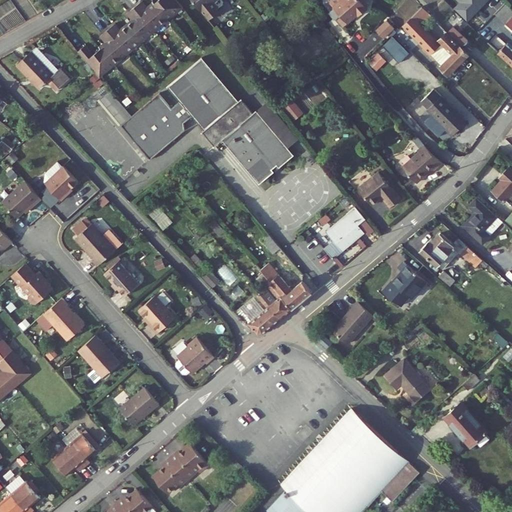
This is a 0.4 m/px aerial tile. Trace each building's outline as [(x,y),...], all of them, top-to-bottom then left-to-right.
[(81,52),(101,77),(185,9),(177,0),(163,0),(158,5),(156,3),(147,10),(146,8),(148,6),(145,2),(128,16),(133,21),(135,19),(137,22),(122,34),(120,32),(123,30),(117,25),(103,37),(108,43),(109,41),(111,43),(96,57),(91,52),(93,51),(89,46),(81,52)] [(184,0),(203,23),(214,14),(212,12),(217,8),(218,4),(214,0),(184,0)] [(359,8),(351,0),(340,0),(339,1),(338,0),(328,0),(325,3),(325,4),(324,6),(336,20),(333,23),(339,30),(352,18),(354,19),(362,12),(359,8)] [(489,0),(455,0),(460,4),(454,9),(467,22),(489,0)] [(0,18),(12,11),(6,2),(0,5),(0,18)] [(491,17),(509,35),(511,31),(511,16),(501,7),(496,12),(491,17)] [(464,58),(442,36),(431,46),(415,29),(426,19),(417,10),(398,29),(436,69),(435,70),(444,79),(464,58)] [(463,27),(471,34),(474,31),(467,23),(463,27)] [(371,34),(378,41),(389,31),(382,24),(371,34)] [(448,29),(442,36),(455,49),(462,43),(448,29)] [(406,55),(389,38),(379,48),(396,65),(406,55)] [(493,55),(511,72),(511,57),(501,47),(493,55)] [(32,53),(54,76),(59,72),(37,49),(32,53)] [(48,82),(57,92),(71,80),(61,69),(59,72),(54,76),(32,53),(18,67),(39,90),(48,82)] [(382,63),(375,56),(366,65),(373,72),(382,63)] [(160,94),(133,116),(123,124),(152,159),(187,130),(186,123),(195,115),(206,130),(204,132),(217,147),(225,140),(261,184),(294,157),(288,149),(257,112),(254,114),(242,100),(239,102),(203,59),(170,86),(182,101),(173,109),(160,94)] [(417,104),(429,92),(422,86),(410,97),(417,104)] [(112,90),(102,99),(123,124),(133,116),(128,110),(112,90)] [(448,138),(462,125),(429,92),(417,104),(416,105),(431,120),(424,127),(436,138),(442,132),(448,138)] [(268,102),(257,112),(288,149),(299,140),(268,102)] [(295,122),(304,114),(296,103),(286,110),(295,122)] [(414,151),(418,148),(413,141),(409,145),(414,151)] [(425,176),(437,165),(428,157),(419,147),(418,148),(414,151),(416,153),(398,170),(411,186),(424,175),(425,176)] [(82,184),(67,168),(48,185),(64,202),(71,196),(70,195),(82,184)] [(511,176),(504,169),(496,179),(498,181),(488,192),(499,202),(509,191),(511,193),(511,192),(511,176)] [(376,198),(386,210),(396,201),(387,189),(386,191),(374,175),(354,191),(366,207),(376,198)] [(34,209),(45,200),(29,182),(6,202),(20,219),(33,208),(34,209)] [(478,247),(498,225),(472,201),(464,209),(471,215),(458,229),(478,247)] [(332,258),(363,232),(357,225),(366,218),(356,205),(325,231),(332,240),(323,247),(332,258)] [(99,218),(93,212),(84,220),(89,227),(86,230),(103,250),(102,251),(108,258),(126,242),(103,215),(99,218)] [(500,223),(511,233),(511,232),(511,219),(508,215),(500,223)] [(16,245),(1,228),(0,228),(0,254),(1,255),(3,253),(5,255),(16,245)] [(258,242),(269,254),(274,249),(264,237),(258,242)] [(416,253),(438,273),(454,255),(471,270),(475,266),(478,263),(453,241),(447,248),(435,237),(426,247),(423,245),(416,253)] [(511,244),(503,254),(505,256),(511,248),(511,244)] [(129,253),(114,266),(134,288),(149,276),(129,253)] [(45,265),(35,254),(22,265),(32,277),(34,275),(41,283),(38,286),(37,289),(42,294),(45,294),(62,280),(55,271),(55,269),(48,262),(45,265)] [(408,300),(412,304),(426,288),(399,264),(393,271),(397,274),(388,284),(387,283),(377,294),(387,303),(388,302),(396,309),(404,299),(406,302),(408,300)] [(225,265),(217,272),(228,286),(236,280),(225,265)] [(257,275),(262,282),(287,312),(306,296),(294,282),(285,289),(267,267),(257,275)] [(450,284),(438,274),(434,279),(445,289),(450,284)] [(208,275),(206,282),(216,284),(218,278),(208,275)] [(254,297),(275,322),(287,312),(262,282),(257,286),(261,291),(254,297)] [(232,286),(221,296),(227,302),(238,291),(232,286)] [(165,288),(149,302),(159,315),(158,316),(167,327),(185,311),(165,288)] [(77,296),(71,289),(53,305),(76,332),(94,317),(76,297),(77,296)] [(253,336),(258,337),(275,322),(254,297),(248,302),(255,312),(241,324),(253,336)] [(368,318),(353,305),(327,334),(342,347),(368,318)] [(415,326),(400,339),(403,342),(418,329),(415,326)] [(104,327),(87,342),(110,369),(128,354),(104,327)] [(198,339),(187,349),(202,367),(214,356),(216,357),(223,350),(207,331),(197,338),(198,339)] [(0,351),(9,344),(0,333),(0,351)] [(33,375),(9,344),(0,351),(0,358),(2,362),(1,362),(1,366),(6,373),(18,387),(33,375)] [(486,362),(500,349),(497,345),(483,358),(486,362)] [(399,362),(381,377),(392,391),(398,386),(400,388),(399,389),(411,403),(424,392),(399,362)] [(95,371),(90,377),(97,383),(102,377),(95,371)] [(0,375),(0,400),(18,387),(6,373),(1,377),(0,375)] [(475,383),(469,377),(457,388),(462,394),(475,383)] [(152,381),(127,402),(141,419),(153,410),(166,399),(152,381)] [(392,497),(417,468),(347,406),(321,436),(306,453),(280,483),(287,489),(285,492),(283,490),(267,509),(269,511),(358,511),(381,487),(392,497)] [(440,421),(465,450),(470,446),(480,437),(482,435),(457,406),(440,421)] [(87,426),(72,439),(91,460),(97,456),(93,451),(102,444),(87,426)] [(312,429),(298,445),(306,453),(321,436),(312,429)] [(12,445),(0,430),(0,448),(3,452),(12,445)] [(178,442),(170,448),(188,469),(199,459),(201,462),(210,455),(192,434),(190,433),(183,439),(184,440),(181,442),(180,442),(179,441),(178,442)] [(486,443),(480,437),(470,446),(475,452),(486,443)] [(58,451),(72,468),(82,460),(86,464),(91,460),(72,439),(58,451)] [(3,452),(0,448),(0,466),(1,468),(10,461),(3,452)] [(161,461),(155,466),(155,468),(167,483),(176,476),(177,478),(188,469),(170,448),(164,453),(163,454),(163,455),(163,456),(163,457),(160,459),(161,461)] [(31,474),(16,486),(35,508),(40,503),(36,499),(45,491),(31,474)] [(124,487),(117,493),(132,511),(136,511),(145,505),(144,503),(152,496),(139,481),(138,480),(131,486),(130,485),(127,487),(126,487),(124,487)] [(1,499),(11,511),(20,511),(25,508),(28,511),(29,511),(35,508),(16,486),(1,499)] [(132,511),(117,493),(110,498),(110,499),(109,500),(109,501),(110,502),(107,505),(108,506),(101,511),(132,511)]
